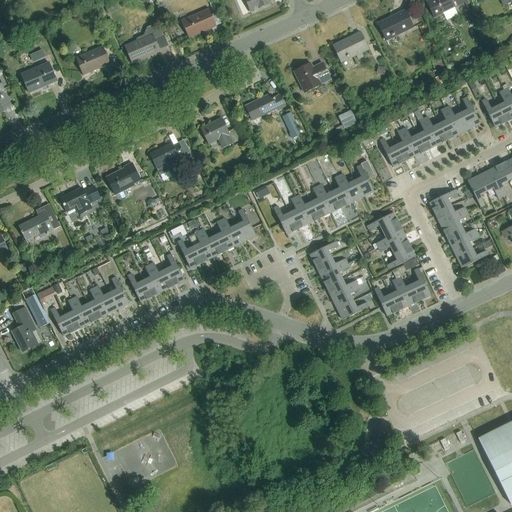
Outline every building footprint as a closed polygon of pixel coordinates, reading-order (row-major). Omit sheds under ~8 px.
[(244,0),(245,1),(240,3),(245,13),(250,11),(251,14),(256,12),(256,10),(258,9),(271,3),(269,0),(244,0)] [(469,5),(466,0),(433,0),(427,3),(434,18),(462,4),(463,7),(469,5)] [(208,9),(209,10),(182,22),(182,21),(181,21),(189,39),(190,39),(190,38),(216,27),(217,27),(209,9),(208,9)] [(387,41),(413,28),(405,11),(378,24),(387,41)] [(13,28),(16,34),(26,29),(23,23),(13,28)] [(160,52),(154,39),(164,34),(161,27),(154,30),(153,25),(147,28),(144,35),(137,38),(137,40),(137,41),(125,47),(133,64),(160,52)] [(342,63),(368,50),(360,33),(333,46),(342,63)] [(83,76),(111,65),(103,46),(76,58),(83,76)] [(41,50),(35,53),(38,60),(44,57),(41,50)] [(29,94),(57,81),(49,63),(21,75),(29,94)] [(305,94),(321,86),(331,81),(323,64),(313,69),(311,64),(294,72),(305,94)] [(386,68),(378,67),(377,74),(384,76),(386,68)] [(446,82),(442,75),(435,79),(438,86),(446,82)] [(504,104),(498,107),(506,123),(511,120),(511,107),(504,92),(499,94),(504,104)] [(280,96),(273,99),(271,95),(245,107),(252,121),(277,109),(278,111),(285,107),(280,96)] [(467,111),(461,114),(469,130),(480,124),(467,98),(462,101),(467,111)] [(506,123),(498,107),(491,110),(486,100),(482,102),(495,129),(506,123)] [(469,130),(461,114),(454,117),(450,107),(445,110),(458,135),(469,130)] [(446,122),(439,125),(447,141),(458,135),(445,110),(441,112),(446,122)] [(351,111),(338,117),(344,129),(357,123),(351,111)] [(292,139),(301,135),(291,113),(283,117),(290,134),(289,134),(292,139)] [(447,141),(439,125),(433,128),(428,118),(424,121),(436,146),(447,141)] [(237,128),(229,132),(222,119),(201,129),(209,145),(219,140),(223,149),(233,144),(242,139),(237,128)] [(424,132),(417,136),(425,151),(436,146),(424,121),(419,123),(424,132)] [(386,126),(375,131),(377,135),(378,137),(388,132),(386,126)] [(425,151),(417,136),(411,139),(406,129),(402,131),(415,157),(425,151)] [(402,143),(396,146),(404,162),(415,157),(402,131),(397,133),(402,143)] [(404,162),(396,146),(389,149),(384,140),(380,142),(392,168),(404,162)] [(179,158),(180,160),(179,160),(182,166),(188,163),(185,157),(179,145),(174,147),(172,144),(151,154),(158,168),(161,175),(172,170),(175,162),(174,160),(179,158)] [(500,166),(508,182),(511,179),(511,162),(511,160),(500,166)] [(126,169),(107,178),(115,194),(141,181),(132,164),(125,167),(126,169)] [(355,181),(363,197),(374,192),(361,166),(357,168),(361,178),(355,181)] [(489,171),(502,197),(507,195),(502,185),(508,182),(500,166),(489,171)] [(478,177),(486,193),(493,189),(498,199),(502,197),(489,171),(478,177)] [(339,177),(352,203),(363,197),(355,181),(348,184),(344,175),(339,177)] [(352,203),(339,177),(335,179),(339,189),(333,192),(341,208),(352,203)] [(481,208),(485,206),(480,196),(486,193),(478,177),(468,182),(481,208)] [(317,188),(330,214),(341,208),(333,192),(327,195),(322,185),(317,188)] [(82,188),(61,199),(67,212),(78,207),(82,214),(92,209),(90,204),(101,198),(95,187),(84,192),(82,188)] [(311,203),(319,219),(330,214),(317,188),(313,190),(318,200),(311,203)] [(266,196),(263,190),(256,193),(259,200),(266,196)] [(456,190),(429,204),(435,215),(451,207),(448,200),(458,195),(456,190)] [(295,198),(308,225),(319,219),(311,203),(305,206),(300,196),(295,198)] [(289,214),(297,230),(308,225),(295,198),(291,201),(296,211),(289,214)] [(150,200),(147,203),(149,207),(153,208),(156,204),(154,200),(150,200)] [(297,230),(289,214),(283,217),(278,207),(274,209),(286,235),(297,230)] [(451,207),(435,215),(440,226),(467,212),(464,208),(454,213),(451,207)] [(244,222),(237,226),(246,242),(256,237),(243,210),(239,212),(244,222)] [(61,227),(57,219),(55,214),(48,218),(45,211),(38,215),(39,218),(19,227),(22,232),(21,233),(22,235),(23,235),(26,241),(39,234),(41,239),(48,236),(47,234),(61,227)] [(467,212),(440,226),(446,237),(462,229),(459,222),(469,217),(467,212)] [(383,233),(399,225),(393,214),(367,227),(369,231),(380,226),(383,233)] [(226,218),(221,221),(235,247),(246,242),(237,226),(231,229),(226,218)] [(197,227),(194,220),(188,224),(191,230),(197,227)] [(222,233),(216,236),(224,253),(235,247),(221,221),(217,223),(222,233)] [(378,249),(404,236),(399,225),(383,233),(386,239),(376,244),(378,249)] [(181,233),(185,230),(183,226),(182,226),(178,228),(171,231),(173,236),(181,233)] [(511,227),(501,233),(504,238),(509,236),(511,241),(511,227)] [(107,228),(100,231),(103,236),(109,233),(107,228)] [(462,229),(446,237),(451,248),(478,234),(475,230),(465,235),(462,229)] [(224,253),(216,236),(209,240),(205,230),(200,232),(213,258),(224,253)] [(200,244),(194,247),(202,264),(213,258),(200,232),(196,234),(200,244)] [(0,254),(8,251),(0,233),(0,254)] [(478,234),(451,248),(457,259),(473,251),(469,244),(480,238),(478,234)] [(92,235),(85,238),(88,244),(94,240),(92,235)] [(404,236),(378,249),(380,253),(391,248),(394,255),(410,247),(404,236)] [(102,237),(96,240),(100,249),(106,246),(102,237)] [(202,264),(194,247),(188,250),(183,240),(178,243),(191,269),(202,264)] [(492,246),(490,240),(484,244),(486,249),(492,246)] [(315,266),(331,258),(328,252),(339,247),(336,242),(310,255),(315,266)] [(410,247),(394,255),(397,261),(387,266),(389,271),(415,258),(410,247)] [(71,249),(65,252),(67,257),(74,254),(71,249)] [(473,251),(457,259),(462,269),(488,256),(486,251),(476,256),(473,251)] [(129,255),(124,258),(127,263),(132,260),(129,255)] [(166,271),(174,286),(185,281),(172,255),(167,257),(172,267),(166,271)] [(331,258),(315,266),(321,277),(347,264),(345,260),(335,265),(331,258)] [(416,258),(410,261),(413,268),(419,265),(416,258)] [(20,267),(23,274),(28,272),(24,264),(20,267)] [(150,266),(163,292),(174,286),(166,271),(160,274),(155,264),(150,266)] [(347,264),(321,277),(326,288),(342,280),(339,274),(349,269),(347,264)] [(163,292),(150,266),(146,268),(150,278),(144,281),(152,297),(163,292)] [(413,285),(420,301),(431,296),(419,270),(414,272),(419,282),(413,285)] [(152,297),(144,281),(138,284),(133,274),(128,277),(141,303),(152,297)] [(111,294),(118,309),(129,304),(116,278),(113,280),(118,291),(111,294)] [(409,306),(420,301),(413,285),(406,288),(401,278),(397,280),(409,306)] [(72,291),(80,288),(76,279),(68,283),(72,291)] [(342,280),(326,288),(332,299),(358,286),(356,281),(346,286),(342,280)] [(409,306),(397,280),(392,282),(397,293),(390,296),(398,312),(409,306)] [(358,286),(332,299),(337,310),(353,302),(350,295),(360,290),(358,286)] [(118,309),(111,294),(105,297),(100,287),(95,290),(107,315),(118,309)] [(387,317),(398,312),(390,296),(384,299),(379,288),(374,290),(387,317)] [(89,305),(96,320),(107,315),(95,290),(91,292),(96,301),(89,305)] [(96,320),(89,305),(83,308),(78,298),(73,300),(86,326),(96,320)] [(49,308),(44,299),(40,301),(44,310),(49,308)] [(86,326),(73,300),(69,302),(74,313),(67,316),(75,331),(86,326)] [(40,302),(30,307),(35,317),(45,312),(40,302)] [(353,302),(337,310),(343,321),(369,308),(367,303),(356,308),(353,302)] [(37,331),(29,315),(26,308),(14,313),(20,328),(13,332),(23,352),(39,345),(33,333),(37,331)] [(75,331),(67,316),(61,319),(56,309),(51,311),(64,337),(75,331)] [(511,422),(478,439),(510,505),(511,504),(511,422)] [(465,441),(461,432),(456,434),(460,444),(465,441)] [(444,451),(450,449),(445,439),(440,442),(444,451)]
